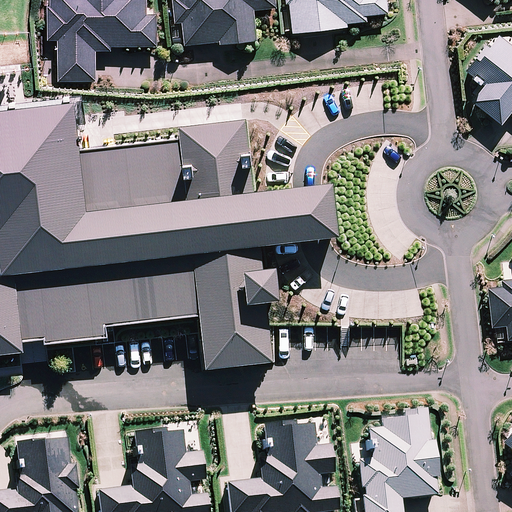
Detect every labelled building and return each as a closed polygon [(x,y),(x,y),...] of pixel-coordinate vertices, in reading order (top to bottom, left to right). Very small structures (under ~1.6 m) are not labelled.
[(154,47),(154,16),(146,16),(146,0),(51,0),(52,38),(60,38),(60,79),(95,79),(95,47),(154,47)] [(275,5),(274,0),(176,0),(182,45),(255,38),(251,7),(275,5)] [(290,0),(294,31),(367,24),(366,13),(387,11),(385,0),(290,0)] [(511,46),(500,37),(477,67),(491,78),(474,101),(500,121),(511,106),(511,46)] [(0,342),(106,330),(105,312),(193,298),(200,356),(271,349),(254,227),(310,220),(326,218),(321,162),(305,164),(249,170),(235,105),(57,128),(52,83),(0,88),(0,342)] [(511,278),(500,280),(501,288),(491,289),(497,340),(511,338),(511,278)] [(363,458),(365,511),(403,511),(403,490),(435,489),(432,406),(378,408),(379,457),(363,458)] [(312,440),(311,415),(268,416),(270,477),(236,478),(236,511),(333,511),(332,480),(318,480),(317,466),(332,466),(331,440),(312,440)] [(182,449),(181,423),(138,425),(140,486),(105,487),(105,511),(202,511),(201,489),(187,489),(187,475),(201,475),(200,449),(182,449)] [(74,511),(71,432),(24,433),(26,486),(0,486),(0,511),(74,511)]
